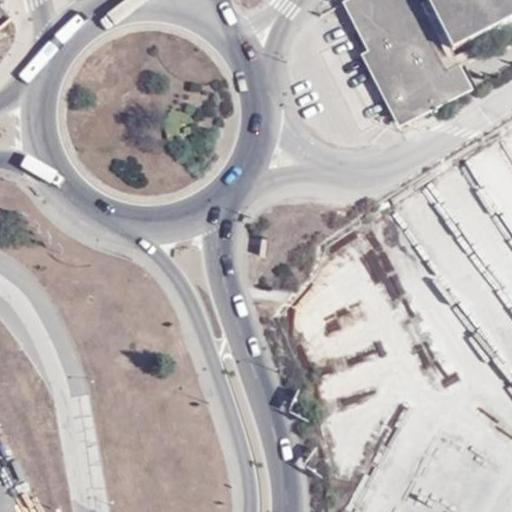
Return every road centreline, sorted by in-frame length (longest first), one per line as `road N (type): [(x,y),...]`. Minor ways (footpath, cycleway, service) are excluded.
road 1 (secondary): [(287,511),(276,429),(228,282),(224,227),(236,182)]
road 2 (secondary): [(110,216),(155,250),(182,285),(242,444),(252,511)]
road 3 (residential): [(320,164),(341,172),(396,167),(511,97)]
road 4 (secondary): [(110,216),(179,219),(236,182)]
road 5 (secondary): [(130,2),(76,28),(51,58),(41,87)]
